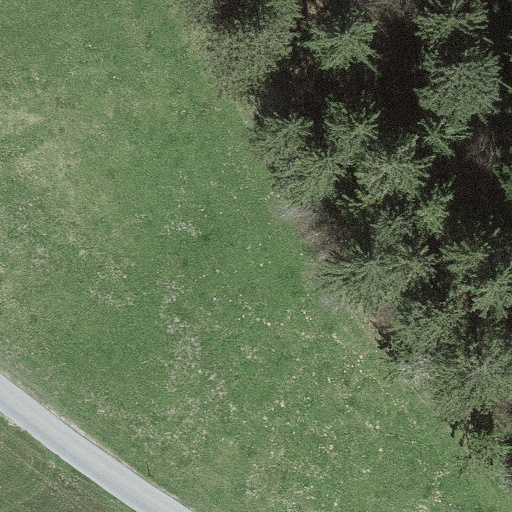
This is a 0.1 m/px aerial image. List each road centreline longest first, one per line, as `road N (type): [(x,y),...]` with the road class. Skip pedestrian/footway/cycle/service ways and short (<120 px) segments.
road 1 (track): [(511,280),(424,216),(409,64),(348,0)]
road 2 (unclassified): [(0,389),(67,446),(170,511)]
